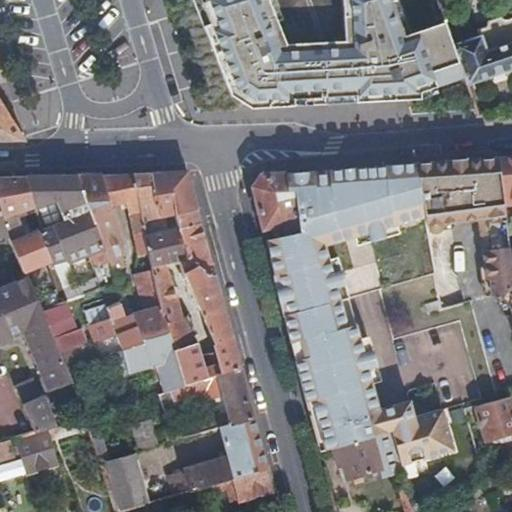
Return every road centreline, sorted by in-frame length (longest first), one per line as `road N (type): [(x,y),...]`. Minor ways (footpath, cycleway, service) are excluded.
road 1 (residential): [(211,151),(308,511)]
road 2 (residential): [(511,129),(211,151)]
road 3 (residential): [(211,151),(39,154)]
